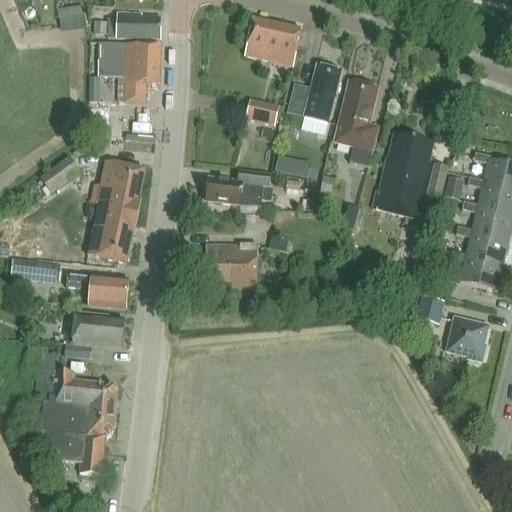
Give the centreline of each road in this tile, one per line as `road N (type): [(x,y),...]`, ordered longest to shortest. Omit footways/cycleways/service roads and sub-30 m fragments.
road 1 (tertiary): [(131,511),(170,179),(181,0)]
road 2 (residential): [(511,81),(382,32),(240,0)]
